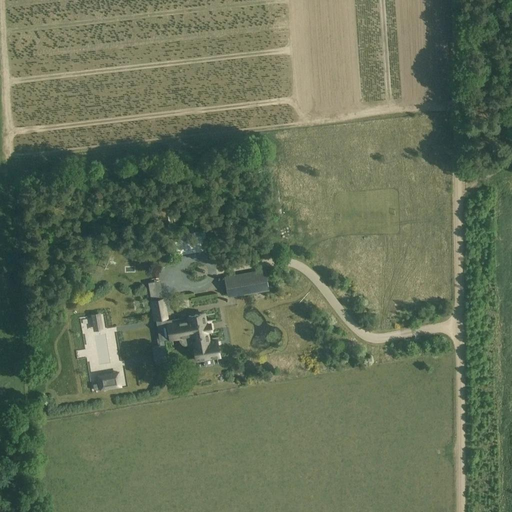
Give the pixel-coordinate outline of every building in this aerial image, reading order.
[(268,290),(265,270),(225,277),(229,297),(268,290)] [(155,320),(167,317),(164,299),(151,301),(155,320)] [(189,320),(167,323),(170,339),(180,337),(180,340),(181,342),(183,344),(185,345),(187,345),(193,344),(193,345),(196,360),(220,356),(217,340),(209,342),(207,331),(209,330),(208,324),(206,325),(204,313),(188,316),(189,320)] [(100,314),(92,315),(94,325),(102,324),(100,314)] [(93,383),(94,388),(121,384),(119,371),(96,375),(98,383),(93,383)]
